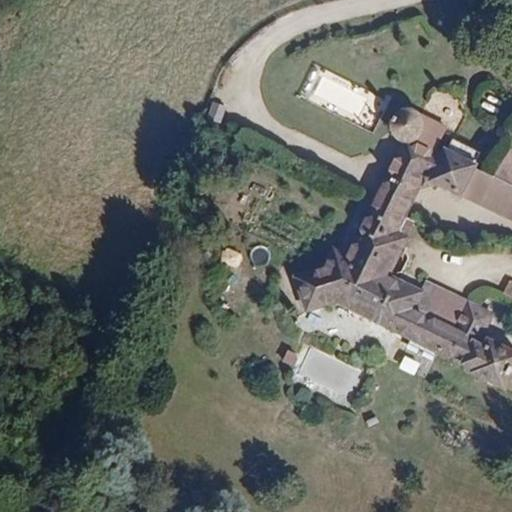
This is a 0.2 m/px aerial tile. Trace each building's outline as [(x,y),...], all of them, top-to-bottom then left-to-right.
[(456,166),(473,138),(449,123),(428,110),(439,91),(396,70),(383,64),(376,75),(383,79),(379,88),(400,100),(358,173),(353,183),(387,203),(393,189),(418,147),(456,166)] [(363,117),(371,89),(311,70),(302,98),(363,117)] [(511,158),(511,121),(498,114),(487,135),(483,143),(511,158)] [(454,115),(449,123),(473,138),(483,143),(487,135),(454,115)] [(511,195),(511,158),(483,143),(473,138),(456,166),(511,195)] [(442,295),(398,271),(408,255),(379,238),(397,210),(387,203),(353,183),(327,223),(311,215),(294,245),(273,254),(284,291),(321,279),(490,369),(497,355),(490,350),(502,331),(465,311),(480,284),(457,271),(442,295)] [(511,297),(511,279),(510,279),(503,293),(511,297)]
